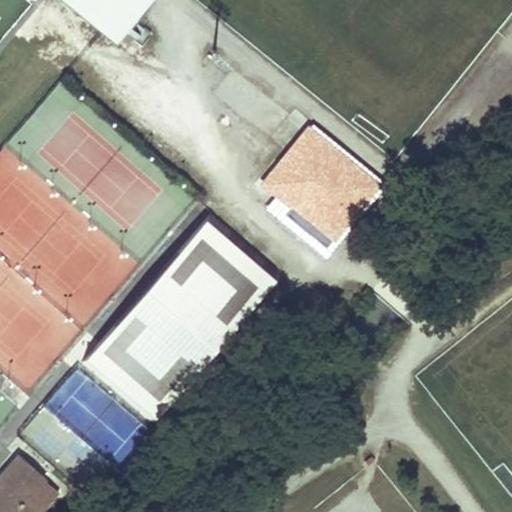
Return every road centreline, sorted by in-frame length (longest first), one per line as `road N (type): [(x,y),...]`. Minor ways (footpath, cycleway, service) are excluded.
road 1 (track): [(511,33),(338,251),(360,271)]
road 2 (track): [(419,323),(420,340),(359,430),(248,511)]
road 3 (track): [(388,393),(480,511)]
